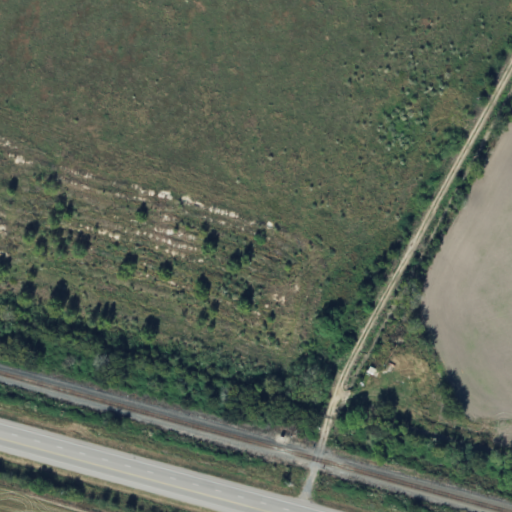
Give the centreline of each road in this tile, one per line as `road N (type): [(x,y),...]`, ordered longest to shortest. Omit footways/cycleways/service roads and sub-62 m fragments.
road 1 (track): [(292,511),(337,372),(511,72)]
road 2 (primary): [(292,511),(0,432)]
